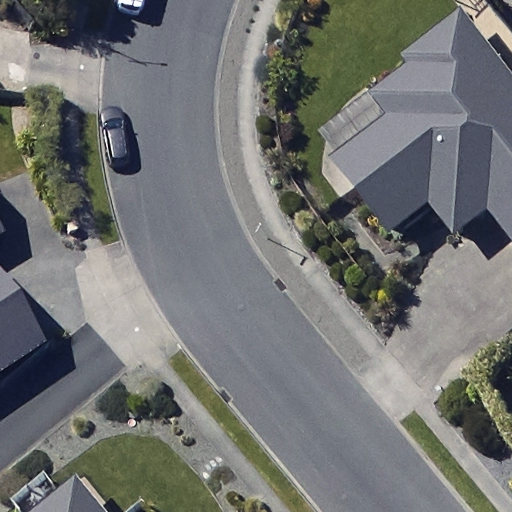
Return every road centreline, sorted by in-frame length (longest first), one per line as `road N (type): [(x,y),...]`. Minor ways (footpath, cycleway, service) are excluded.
road 1 (residential): [(395,511),(203,272)]
road 2 (residential): [(203,272),(176,197),(165,132),(164,57),(175,0)]
road 3 (residential): [(0,437),(203,272)]
